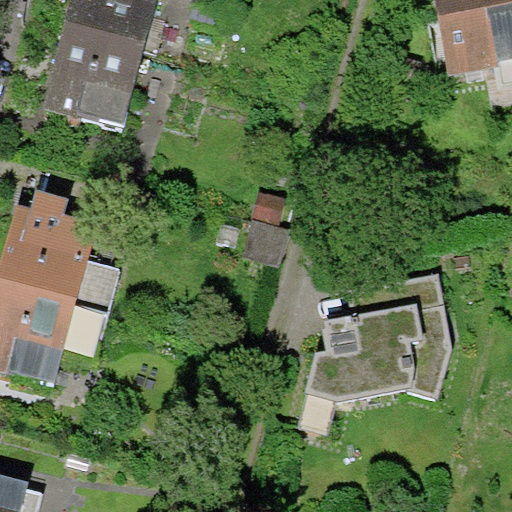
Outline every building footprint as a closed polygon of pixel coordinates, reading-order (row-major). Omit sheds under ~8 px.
[(142,58),(157,0),(77,0),(71,23),(67,38),(142,58)] [(511,21),(508,0),(435,0),(449,75),(511,63),(511,21)] [(122,132),(142,58),(67,38),(52,94),(48,112),(122,132)] [(101,212),(162,229),(169,202),(108,186),(101,212)] [(38,205),(37,207),(30,205),(26,220),(18,219),(3,277),(0,287),(0,293),(107,322),(119,277),(85,268),(93,238),(60,230),(64,212),(38,205)] [(337,403),(407,390),(408,393),(436,402),(450,354),(437,280),(365,293),(370,322),(352,326),(325,331),(330,360),(316,363),(308,395),(337,403)] [(95,367),(107,322),(0,293),(0,373),(53,388),(61,358),(95,367)] [(0,511),(19,511),(24,494),(0,487),(0,511)]
